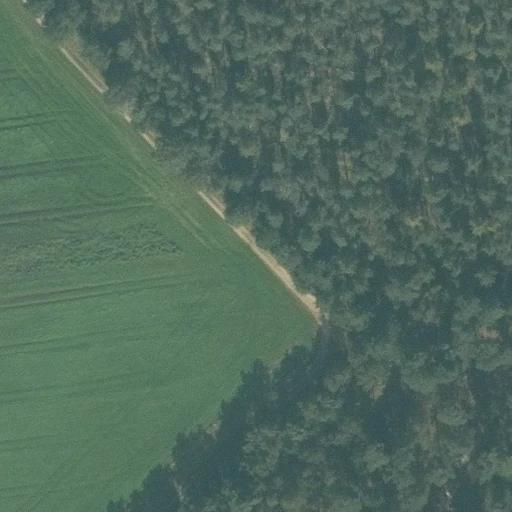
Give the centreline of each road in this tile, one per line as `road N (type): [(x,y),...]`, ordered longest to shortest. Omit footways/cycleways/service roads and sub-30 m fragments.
road 1 (track): [(34,0),(91,73),(321,314),(327,344)]
road 2 (track): [(471,0),(365,324)]
road 3 (track): [(327,344),(317,365),(168,511)]
road 4 (track): [(365,324),(306,511)]
